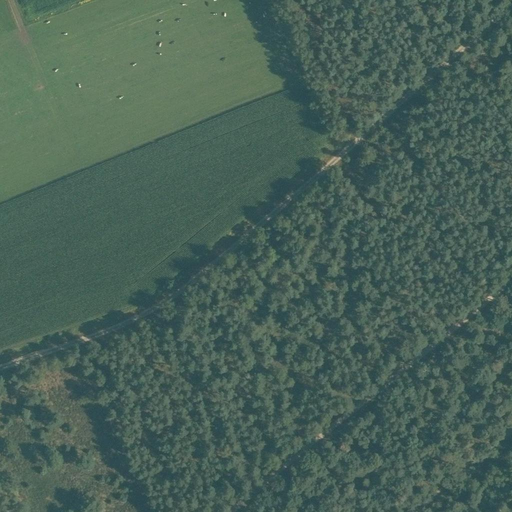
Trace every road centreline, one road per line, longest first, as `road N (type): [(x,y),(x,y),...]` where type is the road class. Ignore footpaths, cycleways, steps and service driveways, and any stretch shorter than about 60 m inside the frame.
road 1 (track): [(0,358),(155,304),(511,6)]
road 2 (track): [(511,279),(221,511)]
